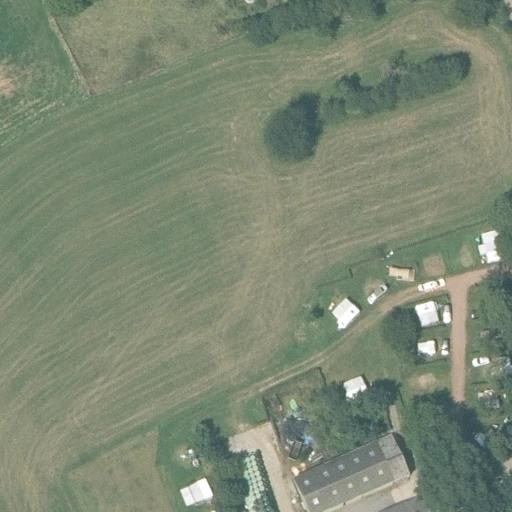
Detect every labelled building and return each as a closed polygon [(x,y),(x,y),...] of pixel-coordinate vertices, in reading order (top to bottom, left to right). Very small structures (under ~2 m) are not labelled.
[(480,248),(462,251),(465,269),(483,266),(480,248)] [(424,309),(427,328),(445,326),(443,307),(424,309)] [(365,378),(347,386),(354,404),(373,396),(365,378)] [(333,511),(409,478),(391,437),(293,480),(306,511),(333,511)] [(208,479),(192,486),(198,500),(214,493),(208,479)] [(465,511),(484,504),(479,491),(470,494),(466,485),(445,494),(443,488),(419,500),(418,499),(412,502),(389,511),(465,511)]
